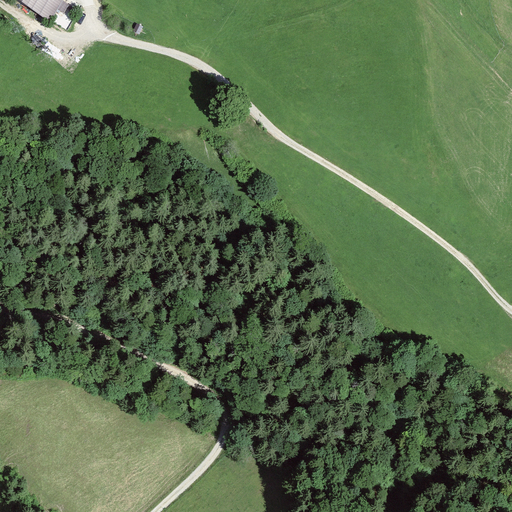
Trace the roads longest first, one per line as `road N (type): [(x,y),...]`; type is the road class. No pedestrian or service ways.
road 1 (track): [(511,312),(473,269),(209,64),(113,38),(88,0)]
road 2 (track): [(156,511),(218,447),(224,429),(216,397),(108,340),(0,305)]
